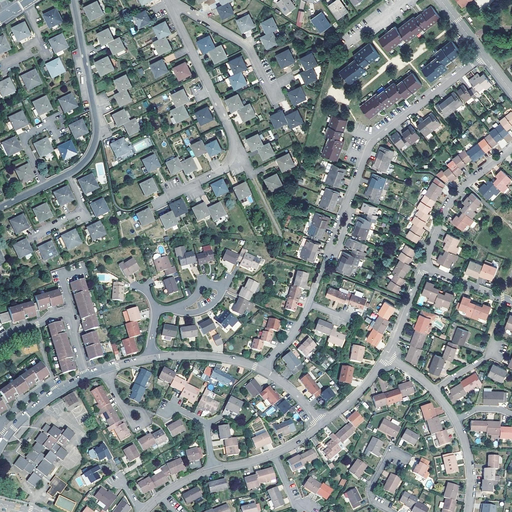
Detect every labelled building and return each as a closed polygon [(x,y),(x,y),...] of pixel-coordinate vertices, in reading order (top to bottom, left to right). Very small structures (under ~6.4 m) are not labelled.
[(291,4),(292,3),(290,0),(280,0),(277,2),(286,14),(294,9),(291,4)] [(344,9),(345,8),(339,0),(336,0),(329,6),(339,19),(347,13),(344,9)] [(97,1),(84,7),(90,20),(103,14),(97,1)] [(234,13),(228,2),(223,5),(217,8),(223,19),(234,13)] [(398,30),(395,27),(388,33),(379,39),(389,51),(405,39),(407,42),(423,29),(424,31),(440,18),(431,6),(423,13),(415,19),(414,17),(406,23),(398,30)] [(56,8),(44,14),(47,21),(50,27),(63,21),(56,8)] [(139,28),(151,22),(149,16),(146,10),(134,16),(139,28)] [(298,11),(296,26),(301,27),(304,12),(298,11)] [(331,26),(324,17),(323,18),(320,13),(312,19),(321,33),(331,26)] [(249,14),(237,20),(243,32),(248,30),(255,26),(249,14)] [(273,32),(278,29),(272,17),(261,23),(264,29),(267,34),(273,32)] [(153,27),(160,39),(166,36),(171,33),(165,21),(153,27)] [(25,22),(13,28),(19,40),(25,37),(31,34),(25,22)] [(100,40),(102,45),(108,42),(114,39),(108,28),(97,34),(100,40)] [(267,34),(261,37),(264,43),(267,48),(278,43),(273,32),(267,34)] [(61,36),(49,42),(52,48),(55,53),(58,51),(60,55),(67,51),(65,48),(67,47),(61,36)] [(171,48),(166,36),(160,39),(154,42),(160,54),(171,48)] [(200,48),(203,53),(209,50),(209,51),(215,48),(209,36),(197,41),(200,48)] [(3,37),(0,38),(0,53),(3,52),(9,49),(3,37)] [(114,39),(108,42),(114,54),(125,48),(119,37),(114,40),(114,39)] [(461,53),(452,41),(436,53),(438,57),(422,69),(432,81),(440,75),(448,69),(445,65),(452,59),(461,53)] [(353,56),(356,59),(348,66),(340,72),(350,84),(366,71),(363,68),(379,55),(369,44),(361,50),(353,56)] [(227,57),(221,45),(215,48),(209,51),(212,57),(215,63),(227,57)] [(288,49),(276,55),(282,68),(290,64),(295,62),(288,49)] [(164,58),(166,63),(176,58),(173,53),(164,58)] [(304,65),(306,70),(312,67),(317,65),(312,53),(300,59),(304,65)] [(108,56),(95,62),(99,70),(101,75),(114,69),(108,56)] [(229,62),(235,75),(241,71),(247,68),(244,62),(241,56),(229,62)] [(53,62),(45,65),(52,78),(64,72),(58,59),(53,62)] [(162,59),(150,65),(156,77),(168,71),(165,64),(162,59)] [(186,62),(173,68),(179,80),(191,74),(186,62)] [(306,70),(300,73),(303,77),(306,85),(318,79),(312,67),(306,70)] [(28,74),(23,77),(20,78),(19,76),(18,77),(25,91),(41,84),(35,71),(28,74)] [(235,75),(229,77),(235,89),(247,83),(243,76),(241,71),(235,75)] [(413,73),(397,86),(394,83),(378,95),(377,94),(360,106),(370,118),(378,112),(386,106),(387,107),(395,101),(403,95),(406,98),(413,92),(422,85),(413,73)] [(475,75),(484,87),(485,89),(492,84),(483,73),(480,76),(478,73),(475,75)] [(120,92),(126,89),(132,86),(126,74),(115,80),(120,92)] [(474,87),(471,89),(477,96),(480,94),(478,91),(484,87),(475,75),(469,80),(473,86),(474,87)] [(4,81),(0,83),(0,91),(3,97),(14,91),(8,79),(4,81)] [(463,84),(457,89),(466,101),(472,96),(474,99),(477,96),(471,89),(469,91),(468,90),(463,84)] [(295,89),(288,93),(294,105),(306,99),(300,87),(295,89)] [(120,92),(115,94),(117,99),(121,106),(132,100),(126,89),(120,92)] [(171,95),(177,107),(183,104),(189,101),(183,89),(171,95)] [(454,92),(445,99),(454,110),(463,103),(454,92)] [(226,100),(232,112),(238,109),(244,106),(242,102),(238,94),(226,100)] [(71,95),(59,101),(62,108),(65,112),(77,107),(71,95)] [(45,98),(34,103),(39,115),(45,113),(51,109),(45,98)] [(454,110),(445,99),(436,106),(445,117),(454,110)] [(247,105),(244,106),(238,109),(244,121),(256,116),(250,103),(247,105)] [(177,107),(171,110),(174,116),(170,118),(173,124),(189,116),(183,104),(177,107)] [(208,107),(196,113),(201,125),(213,119),(210,112),(208,107)] [(112,116),(117,127),(123,125),(129,122),(123,110),(112,116)] [(276,128),(288,122),(285,116),(282,110),(277,113),(270,116),(276,128)] [(291,113),(285,116),(288,122),(291,128),(303,122),(297,110),(291,113)] [(502,123),(507,129),(511,126),(511,125),(511,111),(500,120),(502,123)] [(14,129),(15,130),(21,128),(27,124),(22,113),(9,119),(10,121),(6,123),(10,131),(14,129)] [(432,113),(423,120),(432,131),(441,124),(436,118),(432,113)] [(323,155),(337,160),(341,150),(344,141),(340,139),(344,130),(347,120),(333,115),(326,134),(330,135),(323,155)] [(432,131),(423,120),(421,117),(418,120),(420,122),(417,124),(419,128),(425,136),(432,131)] [(140,131),(135,119),(129,122),(123,125),(129,136),(140,131)] [(81,121),(70,126),(76,138),(87,133),(81,121)] [(491,133),(497,141),(501,138),(509,132),(507,129),(502,123),(490,132),(491,133)] [(402,132),(405,137),(411,144),(420,137),(415,130),(411,125),(402,132)] [(397,132),(391,137),(400,148),(406,144),(408,146),(411,144),(405,137),(402,139),(401,136),(397,132)] [(497,141),(491,133),(479,143),(486,151),(489,148),(498,142),(497,141)] [(247,139),(252,151),(258,148),(264,145),(258,134),(247,139)] [(15,138),(3,144),(9,156),(21,150),(18,144),(15,138)] [(49,144),(46,139),(35,145),(40,157),(52,151),(49,144)] [(123,139),(110,145),(117,158),(129,152),(123,139)] [(203,153),(208,151),(205,145),(202,139),(191,145),(196,156),(203,153)] [(205,145),(208,151),(211,156),(216,154),(222,151),(216,139),(205,145)] [(63,146),(58,148),(64,160),(76,154),(70,142),(63,146)] [(269,143),(264,145),(258,148),(260,153),(264,159),(275,154),(269,143)] [(486,151),(479,143),(467,152),(472,158),(474,161),(481,155),(486,151)] [(376,158),(389,163),(394,151),(380,146),(376,158)] [(467,152),(465,149),(453,159),(456,162),(460,168),(464,165),(472,158),(467,152)] [(289,153),(277,159),(280,164),(283,171),(295,165),(289,153)] [(154,155),(142,161),(148,173),(160,167),(154,155)] [(178,160),(177,158),(165,164),(171,175),(183,170),(180,164),(178,160)] [(185,161),(180,164),(183,170),(185,175),(197,170),(191,158),(185,161)] [(386,173),(389,163),(376,158),(372,168),(386,173)] [(460,168),(456,162),(444,171),(442,169),(436,173),(445,180),(448,177),(451,180),(455,177),(463,171),(460,168)] [(332,164),(328,174),(342,179),(346,169),(332,164)] [(28,165),(16,171),(22,183),(34,177),(30,170),(28,165)] [(496,176),(498,178),(499,179),(497,181),(496,180),(494,183),(501,190),(503,192),(508,187),(506,185),(511,179),(502,170),(496,176)] [(369,184),(382,189),(386,178),(373,173),(369,184)] [(269,177),(265,179),(271,191),(283,185),(277,174),(269,177)] [(342,179),(328,174),(326,182),(339,187),(341,183),(343,184),(345,180),(342,179)] [(91,175),(79,182),(82,187),(87,198),(93,195),(91,191),(97,188),(91,175)] [(430,187),(426,194),(435,200),(440,192),(445,184),(436,177),(430,187)] [(152,179),(139,185),(145,197),(152,194),(157,191),(152,179)] [(222,180),(210,185),(216,197),(228,192),(222,180)] [(487,187),(486,186),(484,184),(479,190),(488,199),(494,193),(496,195),(501,190),(494,183),(491,181),(489,183),(489,184),(488,186),(487,187)] [(239,186),(233,189),(239,201),(251,195),(245,183),(239,186)] [(378,200),(382,189),(369,184),(367,188),(365,195),(370,197),(372,198),(371,201),(379,204),(380,201),(378,200)] [(421,191),(426,194),(430,187),(425,184),(421,191)] [(326,187),(324,195),(338,200),(340,201),(341,197),(339,196),(340,192),(326,187)] [(67,188),(54,194),(60,206),(73,200),(67,188)] [(426,194),(417,207),(420,208),(427,213),(430,209),(435,200),(426,194)] [(338,200),(324,195),(320,205),(333,211),(338,200)] [(245,199),(246,201),(242,203),(243,206),(253,202),(251,196),(245,199)] [(463,202),(466,204),(467,205),(466,207),(465,208),(464,207),(462,210),(464,212),(472,218),(476,213),(474,211),(478,204),(468,196),(463,202)] [(103,200),(90,206),(93,211),(96,217),(108,211),(103,200)] [(172,212),(175,218),(187,212),(181,200),(169,206),(172,212)] [(378,207),(364,202),(361,210),(366,212),(369,213),(368,216),(377,219),(378,216),(375,215),(378,207)] [(198,221),(210,215),(207,209),(204,203),(198,206),(192,209),(198,221)] [(207,209),(210,215),(213,221),(225,215),(219,203),(213,206),(207,209)] [(45,205),(34,210),(40,222),(45,220),(51,217),(45,205)] [(420,208),(412,221),(415,223),(422,227),(430,214),(427,213),(420,208)] [(148,209),(136,215),(142,227),(154,221),(148,209)] [(175,218),(172,212),(166,215),(160,218),(166,230),(177,224),(175,218)] [(326,228),(330,217),(316,212),(312,223),(326,228)] [(461,218),(460,217),(457,215),(452,222),(462,230),(467,224),(470,225),(472,227),(474,227),(477,222),(474,220),(472,218),(464,212),(461,215),(463,216),(461,217),(461,218)] [(22,216),(11,221),(16,233),(22,230),(28,228),(22,216)] [(377,219),(368,216),(367,219),(365,218),(359,216),(356,224),(369,229),(372,222),(375,223),(377,219)] [(93,226),(87,228),(93,240),(105,235),(99,223),(93,226)] [(312,223),(308,234),(314,236),(313,238),(317,240),(318,237),(322,239),(326,228),(312,223)] [(419,237),(424,229),(422,227),(415,223),(407,236),(416,242),(419,237)] [(369,229),(356,224),(352,234),(365,240),(369,229)] [(68,234),(58,239),(63,247),(66,246),(67,250),(81,244),(74,231),(68,234)] [(445,240),(447,242),(449,242),(448,244),(447,245),(446,245),(444,248),(447,249),(456,254),(459,248),(456,246),(460,239),(448,233),(445,240)] [(312,240),(307,239),(305,246),(318,251),(321,252),(322,248),(319,248),(321,244),(316,242),(317,240),(313,238),(312,240)] [(366,244),(349,238),(346,245),(351,247),(353,248),(352,251),(361,255),(365,256),(366,253),(363,251),(366,244)] [(25,241),(14,246),(20,258),(31,252),(28,245),(25,241)] [(45,246),(38,249),(44,260),(56,255),(50,243),(45,246)] [(407,245),(399,257),(401,259),(408,263),(416,250),(407,245)] [(318,251),(305,246),(301,257),(314,262),(318,251)] [(179,256),(187,255),(185,247),(175,250),(177,257),(179,256)] [(238,256),(237,260),(241,262),(240,264),(249,268),(250,266),(256,268),(259,262),(262,263),(264,260),(261,258),(260,260),(245,253),(247,250),(242,248),(238,256)] [(437,261),(442,264),(449,267),(453,260),(455,262),(458,255),(456,254),(447,249),(445,253),(446,253),(445,256),(443,256),(441,254),(437,261)] [(204,255),(196,257),(198,264),(198,265),(206,263),(206,262),(213,260),(211,251),(204,253),(204,255)] [(237,260),(238,256),(226,251),(222,259),(234,265),(237,260)] [(361,255),(352,251),(351,255),(349,254),(343,252),(341,259),(354,264),(358,266),(360,259),(360,258),(361,255)] [(179,256),(181,266),(186,265),(185,264),(190,262),(194,262),(194,265),(198,264),(196,257),(193,258),(192,253),(187,255),(179,256)] [(165,271),(167,277),(178,273),(176,267),(171,268),(167,257),(161,259),(160,256),(157,254),(155,255),(153,258),(154,261),(158,273),(165,271)] [(354,264),(341,259),(336,270),(350,275),(354,264)] [(401,259),(394,272),(396,273),(403,278),(411,265),(408,263),(401,259)] [(119,265),(126,278),(130,275),(130,273),(133,271),(134,273),(139,270),(133,260),(124,265),(123,263),(119,265)] [(470,260),(466,270),(474,273),(473,275),(478,277),(479,275),(480,273),(483,265),(470,260)] [(491,265),(484,263),(483,265),(480,273),(488,276),(487,278),(492,280),(497,268),(491,265)] [(301,289),(304,290),(307,274),(297,271),(293,287),(301,289)] [(398,292),(406,279),(403,278),(396,273),(388,286),(398,292)] [(177,292),(172,278),(164,281),(169,295),(177,292)] [(86,331),(93,329),(98,327),(83,280),(71,284),(75,297),(82,319),(85,331),(86,331)] [(239,296),(248,300),(252,292),(253,293),(258,285),(249,280),(244,289),(242,288),(239,296)] [(433,288),(433,287),(434,284),(427,281),(422,293),(430,296),(429,299),(435,302),(439,293),(440,289),(436,288),(435,289),(433,288)] [(122,287),(122,283),(113,282),(112,300),(123,301),(124,287),(122,287)] [(291,296),(298,298),(301,289),(293,287),(291,286),(289,295),(291,296)] [(336,300),(339,291),(329,287),(326,296),(336,300)] [(37,303),(39,310),(39,311),(52,307),(63,304),(60,291),(36,298),(37,303)] [(351,296),(347,294),(339,291),(336,300),(344,303),(344,302),(348,303),(351,296)] [(446,292),(445,295),(444,297),(442,295),(442,294),(439,293),(435,302),(434,305),(440,307),(442,304),(449,307),(454,295),(446,292)] [(351,296),(348,303),(363,309),(366,299),(352,294),(351,296)] [(465,314),(472,316),(476,304),(472,303),(472,304),(469,303),(469,301),(471,299),(463,296),(458,308),(466,311),(465,314)] [(238,305),(237,304),(233,311),(242,315),(244,310),(250,312),(253,305),(241,299),(238,305)] [(290,300),(288,299),(286,309),(295,312),(297,302),(290,300)] [(385,302),(378,313),(381,314),(387,319),(394,307),(385,302)] [(35,312),(33,304),(33,303),(9,310),(9,312),(12,321),(13,323),(25,319),(36,316),(35,312)] [(480,307),(480,306),(476,304),(472,316),(478,319),(479,316),(487,319),(491,307),(484,304),(483,307),(482,308),(481,308),(480,307)] [(136,321),(141,320),(136,307),(127,310),(131,323),(136,321)] [(414,324),(413,328),(416,329),(427,333),(429,334),(431,327),(428,325),(430,319),(434,318),(435,314),(431,312),(423,309),(417,325),(414,324)] [(235,318),(226,310),(224,312),(222,315),(219,318),(217,316),(214,319),(218,322),(220,325),(223,327),(224,329),(229,324),(235,318)] [(0,318),(2,324),(12,321),(9,312),(0,315),(0,318)] [(370,324),(370,325),(382,332),(390,320),(387,319),(381,314),(376,321),(373,320),(373,321),(365,316),(363,320),(370,324)] [(235,318),(229,324),(232,327),(238,321),(235,318)] [(215,329),(211,319),(199,326),(204,335),(215,329)] [(267,328),(273,330),(278,331),(280,322),(269,319),(267,328)] [(131,323),(126,324),(130,338),(133,337),(140,335),(136,321),(131,323)] [(332,329),(333,326),(318,321),(315,330),(329,335),(332,329)] [(65,335),(61,322),(49,326),(63,374),(75,370),(72,357),(65,335)] [(175,338),(177,328),(164,325),(162,335),(175,338)] [(376,345),(384,333),(382,332),(370,325),(368,328),(372,331),(367,340),(376,345)] [(197,337),(196,326),(181,328),(182,338),(197,337)] [(263,342),(270,344),(273,330),(267,328),(266,328),(265,332),(263,332),(261,341),(263,342)] [(453,341),(463,346),(469,331),(458,328),(453,341)] [(329,335),(327,341),(342,346),(345,336),(335,332),(336,330),(332,329),(329,335)] [(420,349),(427,333),(416,329),(410,345),(411,345),(420,349)] [(94,333),(87,335),(82,336),(85,346),(89,361),(102,357),(95,332),(94,333)] [(217,346),(222,343),(219,335),(213,338),(217,346)] [(130,338),(123,340),(125,346),(127,354),(138,352),(133,337),(130,338)] [(308,338),(297,349),(305,357),(316,345),(308,338)] [(261,341),(254,339),(251,349),(260,351),(263,342),(261,341)] [(458,345),(449,342),(443,357),(446,358),(452,361),(458,345)] [(38,352),(37,343),(24,344),(24,353),(38,352)] [(361,362),(364,347),(354,345),(351,360),(361,362)] [(416,363),(422,349),(420,349),(411,345),(406,359),(416,363)] [(303,368),(290,352),(282,358),(291,370),(290,371),(294,375),(303,368)] [(443,357),(435,354),(429,371),(439,374),(446,358),(443,357)] [(0,392),(3,396),(8,402),(8,403),(19,395),(39,381),(49,374),(41,363),(0,392)] [(507,371),(493,365),(489,375),(502,381),(507,371)] [(209,376),(213,369),(207,366),(203,373),(209,376)] [(353,369),(343,367),(339,382),(349,384),(353,369)] [(210,377),(219,382),(223,373),(214,368),(210,377)] [(135,384),(143,388),(150,373),(142,369),(135,384)] [(158,378),(163,380),(171,384),(174,378),(176,375),(162,369),(158,378)] [(219,382),(228,386),(232,377),(223,373),(219,382)] [(462,383),(467,392),(479,384),(481,388),(482,384),(475,373),(461,382),(462,383)] [(306,388),(314,381),(307,374),(300,380),(306,388)] [(170,387),(182,393),(186,385),(186,383),(174,378),(171,384),(170,387)] [(245,386),(255,398),(259,394),(265,389),(262,386),(261,388),(253,379),(245,386)] [(314,381),(306,388),(312,395),(314,394),(316,398),(320,395),(323,392),(314,381)] [(399,390),(401,397),(414,393),(411,382),(407,383),(406,381),(403,382),(403,385),(398,386),(399,390)] [(457,402),(456,399),(467,392),(462,383),(450,390),(452,394),(449,396),(454,404),(457,402)] [(143,388),(135,384),(131,391),(132,392),(130,398),(138,402),(145,389),(143,388)] [(199,391),(186,385),(182,393),(180,396),(188,400),(189,398),(194,401),(199,391)] [(108,405),(110,403),(100,386),(91,392),(101,409),(108,405)] [(266,398),(273,392),(268,387),(265,389),(259,394),(264,400),(266,398)] [(323,392),(320,395),(326,403),(335,395),(329,387),(323,392)] [(205,389),(197,407),(203,410),(205,407),(211,410),(211,411),(214,413),(219,404),(205,397),(208,390),(205,389)] [(399,390),(383,395),(386,404),(386,405),(402,400),(401,397),(399,390)] [(275,404),(281,399),(274,391),(273,392),(266,398),(272,406),(275,404)] [(504,402),(504,392),(484,391),(483,404),(499,404),(499,402),(504,402)] [(78,401),(72,392),(64,398),(69,407),(78,401)] [(383,395),(383,394),(372,398),(376,408),(386,404),(383,395)] [(243,403),(230,397),(225,408),(238,414),(243,403)] [(288,410),(291,408),(285,400),(283,401),(281,399),(275,404),(283,414),(288,410)] [(420,407),(425,421),(426,420),(435,418),(431,404),(420,407)] [(99,415),(102,413),(110,427),(119,421),(112,408),(111,409),(108,405),(101,409),(97,411),(99,415)] [(356,412),(347,420),(350,423),(354,428),(363,420),(356,412)] [(426,420),(431,435),(436,433),(441,431),(437,417),(435,418),(426,420)] [(276,423),(272,425),(276,434),(282,431),(284,435),(290,433),(290,432),(295,429),(290,419),(277,425),(276,423)] [(400,428),(383,419),(378,429),(395,438),(400,428)] [(110,427),(108,428),(109,431),(114,429),(121,441),(130,436),(123,423),(121,424),(119,421),(110,427)] [(179,421),(167,428),(172,437),(185,430),(179,421)] [(354,428),(350,423),(347,426),(347,425),(335,436),(338,440),(341,443),(353,433),(353,432),(355,429),(354,428)] [(486,432),(487,423),(470,423),(470,432),(486,432)] [(500,428),(500,423),(487,423),(486,432),(486,435),(500,435),(500,428)] [(35,441),(37,442),(26,457),(27,458),(25,460),(20,456),(14,464),(22,471),(24,469),(31,475),(27,481),(35,487),(44,475),(46,477),(49,473),(54,466),(52,464),(57,457),(62,461),(68,454),(56,444),(58,442),(63,446),(67,440),(69,442),(75,435),(68,428),(65,432),(63,430),(61,432),(54,427),(52,429),(47,425),(42,430),(44,432),(42,434),(41,433),(35,441)] [(225,439),(230,438),(228,425),(218,426),(221,440),(225,439)] [(500,435),(499,439),(511,438),(511,428),(500,428),(500,435)] [(419,436),(406,429),(401,438),(413,446),(419,436)] [(152,436),(156,443),(159,448),(168,443),(162,430),(152,436)] [(441,431),(436,433),(440,446),(449,443),(445,430),(441,431)] [(271,442),(266,432),(252,439),(256,448),(263,445),(264,446),(271,442)] [(143,451),(156,443),(152,436),(151,434),(138,441),(143,451)] [(335,436),(332,434),(329,437),(332,440),(325,445),(328,448),(323,452),(329,459),(340,449),(335,443),(338,440),(335,436)] [(373,437),(366,450),(370,453),(378,457),(380,453),(378,452),(383,442),(373,437)] [(230,438),(225,439),(226,448),(227,447),(228,455),(238,454),(235,438),(230,438)] [(100,446),(101,447),(94,451),(89,454),(91,458),(94,459),(97,457),(99,460),(106,456),(108,460),(112,458),(104,444),(100,446)] [(139,457),(133,445),(123,450),(130,462),(139,457)] [(197,448),(185,452),(188,462),(200,458),(197,448)] [(299,457),(303,464),(317,457),(312,449),(304,453),(305,454),(299,457)] [(452,453),(442,455),(447,474),(455,472),(453,464),(455,463),(454,456),(452,456),(452,453)] [(494,469),(498,469),(498,456),(488,456),(488,469),(494,469)] [(292,460),(292,459),(287,461),(293,471),(296,469),(300,468),(300,469),(305,467),(303,464),(299,457),(292,460)] [(417,465),(413,472),(421,477),(425,479),(428,473),(424,471),(429,462),(422,458),(419,462),(418,466),(417,465)] [(170,474),(171,475),(184,469),(181,459),(167,465),(167,466),(170,474)] [(367,466),(358,460),(349,472),(357,478),(367,466)] [(100,479),(96,472),(100,469),(98,466),(84,474),(86,478),(87,477),(91,484),(100,479)] [(162,472),(156,475),(150,479),(154,487),(155,488),(168,481),(165,477),(170,474),(167,466),(161,469),(162,472)] [(272,468),(255,473),(256,475),(258,484),(275,479),(272,468)] [(488,469),(484,469),(484,480),(492,480),(493,480),(494,469),(488,469)] [(258,484),(256,475),(244,479),(247,490),(259,486),(258,484)] [(400,479),(391,475),(383,489),(392,494),(400,479)] [(67,485),(55,476),(48,485),(52,488),(47,494),(53,498),(58,492),(61,494),(67,485)] [(316,493),(321,485),(309,477),(303,486),(315,495),(316,493)] [(150,479),(149,478),(145,480),(138,484),(143,494),(154,487),(150,479)] [(342,478),(338,485),(343,488),(346,480),(342,478)] [(224,479),(208,483),(210,493),(227,489),(224,479)] [(484,480),(482,480),(481,491),(491,492),(492,480),(484,480)] [(320,498),(321,496),(326,500),(332,490),(322,483),(321,485),(316,493),(315,495),(320,498)] [(448,484),(444,497),(446,498),(454,500),(458,486),(448,484)] [(276,487),(267,491),(274,508),(284,505),(276,487)] [(117,497),(114,495),(113,496),(104,490),(101,488),(94,496),(106,505),(109,501),(112,503),(117,497)] [(197,488),(183,495),(187,503),(201,496),(197,488)] [(355,488),(345,493),(353,508),(360,505),(358,502),(361,500),(355,488)] [(416,503),(418,499),(404,492),(400,501),(409,506),(409,507),(412,509),(416,503)] [(59,496),(55,506),(67,511),(71,511),(76,504),(59,496)] [(453,511),(456,501),(454,500),(446,498),(442,511),(453,511)] [(122,501),(113,511),(126,511),(131,507),(122,501)] [(412,509),(411,511),(412,511),(426,511),(428,509),(416,503),(412,509)]
